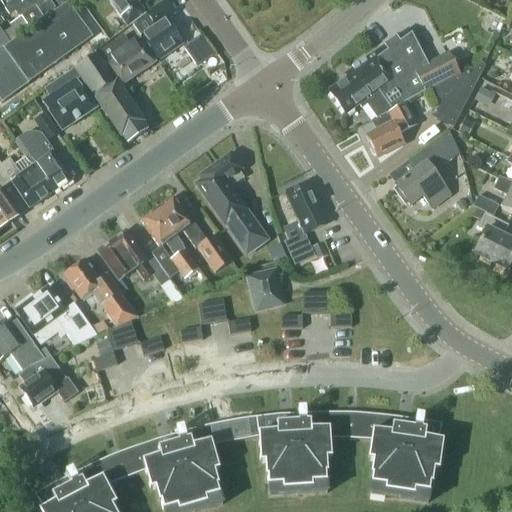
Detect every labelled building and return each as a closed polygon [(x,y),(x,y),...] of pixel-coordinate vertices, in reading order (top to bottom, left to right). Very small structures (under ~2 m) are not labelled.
[(0,0),(0,2),(9,15),(14,12),(19,19),(9,25),(17,37),(42,18),(34,6),(35,6),(34,4),(31,7),(27,2),(30,1),(28,0),(0,0)] [(55,10),(47,0),(28,0),(30,1),(27,2),(31,7),(34,4),(35,6),(44,18),(55,10)] [(66,3),(70,0),(52,0),(59,9),(67,4),(66,3)] [(106,0),(127,28),(145,15),(134,0),(106,0)] [(157,62),(182,45),(172,30),(178,26),(171,17),(174,15),(165,2),(131,25),(138,34),(157,62)] [(75,15),(67,4),(59,9),(3,50),(2,49),(0,50),(0,102),(27,83),(28,84),(50,68),(58,79),(94,54),(86,42),(92,38),(87,32),(97,26),(84,8),(75,15)] [(392,112),(404,105),(403,104),(433,89),(459,75),(448,53),(426,65),(408,29),(344,75),(346,79),(328,92),(345,116),(359,106),(361,110),(368,105),(375,115),(377,118),(391,111),(392,112)] [(154,64),(137,40),(129,45),(123,36),(98,53),(104,62),(121,87),(154,64)] [(199,38),(187,46),(201,66),(213,57),(199,38)] [(79,79),(120,139),(122,138),(126,144),(126,145),(147,131),(147,130),(146,130),(142,124),(143,123),(97,54),(73,70),(72,71),(78,80),(79,79)] [(460,77),(459,75),(433,89),(440,104),(433,119),(453,130),(485,67),(482,65),(460,77)] [(61,133),(96,110),(76,81),(78,80),(72,71),(44,90),(49,98),(42,103),(61,133)] [(495,96),(480,88),(473,101),(488,109),(495,96)] [(404,105),(392,112),(391,111),(377,118),(377,119),(370,123),(375,132),(365,137),(369,146),(367,147),(373,158),(375,157),(376,160),(404,145),(399,137),(416,128),(404,105)] [(58,135),(44,114),(33,122),(47,143),(58,135)] [(72,180),(54,153),(48,145),(41,135),(37,134),(33,133),(26,133),(14,142),(25,159),(28,163),(31,161),(35,166),(54,193),(72,180)] [(409,207),(422,197),(432,211),(433,210),(432,208),(448,197),(449,198),(450,197),(433,174),(459,156),(448,133),(392,174),(399,184),(394,188),(409,207)] [(246,258),(268,242),(229,189),(243,179),(237,171),(239,170),(236,163),(230,157),(201,178),(204,182),(196,188),(246,258)] [(0,180),(7,176),(16,191),(29,210),(54,193),(35,166),(31,161),(28,163),(25,159),(13,167),(9,159),(0,165),(0,180)] [(493,191),(506,198),(500,210),(511,215),(511,188),(511,186),(511,183),(499,178),(493,191)] [(298,223),(283,230),(288,242),(284,244),(290,258),(310,249),(308,245),(304,236),(326,226),(307,183),(284,193),(298,223)] [(0,229),(19,217),(0,190),(0,229)] [(492,218),(498,207),(477,196),(472,207),(492,218)] [(156,211),(175,237),(182,232),(195,251),(197,250),(215,274),(231,263),(213,237),(206,242),(193,224),(191,226),(172,199),(156,211)] [(462,200),(455,205),(461,212),(467,208),(462,200)] [(165,245),(171,253),(181,246),(175,237),(156,211),(140,222),(159,249),(165,245)] [(506,272),(511,259),(511,243),(502,238),(507,227),(484,216),(478,227),(486,231),(473,255),(506,272)] [(143,282),(151,276),(152,276),(143,264),(146,262),(145,261),(125,233),(97,253),(112,273),(118,282),(134,270),(143,282)] [(321,245),(314,248),(319,259),(326,256),(321,245)] [(174,258),(170,261),(184,281),(198,271),(184,251),(181,246),(171,253),(174,258)] [(152,276),(151,276),(160,288),(169,281),(152,257),(145,261),(146,262),(143,264),(152,276)] [(115,329),(118,328),(127,324),(130,322),(137,319),(113,285),(107,277),(106,276),(99,281),(85,262),(63,277),(80,301),(95,291),(104,303),(99,306),(115,329)] [(112,273),(107,277),(113,285),(118,282),(112,273)] [(256,312),(282,306),(273,273),(248,279),(256,312)] [(74,347),(95,337),(73,306),(64,312),(47,289),(33,299),(30,295),(12,307),(15,312),(14,312),(32,337),(33,336),(40,346),(57,334),(60,339),(65,335),(74,347)] [(327,293),(315,294),(315,315),(329,315),(329,314),(328,314),(327,293)] [(303,315),(301,315),(302,315),(315,315),(315,294),(302,294),(303,315)] [(222,301),(210,304),(213,325),(227,322),(225,322),(222,301)] [(201,327),(199,327),(213,325),(210,304),(197,306),(201,327)] [(329,315),(330,330),(351,329),(351,316),(329,317),(329,314),(329,315)] [(302,315),(301,315),(301,317),(280,318),(281,331),(302,330),(302,315)] [(227,322),(229,337),(250,333),(248,321),(227,324),(227,322)] [(21,374),(30,367),(44,361),(38,354),(16,322),(7,328),(4,324),(0,327),(0,362),(9,356),(9,358),(21,374)] [(130,322),(127,324),(118,328),(125,349),(138,344),(137,345),(130,322)] [(199,327),(200,329),(179,332),(181,345),(202,342),(199,327)] [(115,329),(106,333),(113,353),(112,353),(125,349),(118,328),(115,329)] [(138,344),(143,358),(163,351),(159,339),(139,346),(138,344)] [(95,346),(99,357),(112,353),(108,341),(95,346)] [(44,350),(38,354),(44,361),(49,359),(50,358),(44,350)] [(112,353),(112,354),(92,361),(96,373),(116,367),(112,353)] [(49,359),(44,361),(30,367),(21,374),(18,377),(24,385),(18,390),(33,410),(56,393),(54,390),(66,382),(49,359)] [(114,511),(112,507),(116,505),(106,487),(113,484),(127,478),(136,475),(144,472),(150,491),(154,490),(158,504),(160,503),(162,511),(200,511),(222,506),(217,487),(218,487),(214,473),(219,471),(211,446),(227,443),(242,440),(258,438),(259,464),(264,464),(265,479),(267,479),(268,498),(327,494),(325,475),(327,475),(326,460),(331,460),(330,440),(343,440),(357,440),(371,441),(368,461),(372,462),(370,476),(372,477),(369,496),(427,505),(430,485),(432,485),(434,471),(439,472),(443,442),(438,441),(441,425),(422,422),(423,418),(415,417),(415,421),(399,418),(384,416),(368,415),(352,414),(336,414),(321,414),(305,414),(305,411),(297,411),(297,415),(281,416),(264,417),(248,419),(232,422),(215,425),(199,428),(183,433),(182,429),(175,431),(176,435),(160,439),(143,444),(127,450),(113,456),(100,462),(86,468),(73,475),(71,471),(65,475),(66,478),(50,486),(34,496),(42,510),(38,511),(114,511)]
